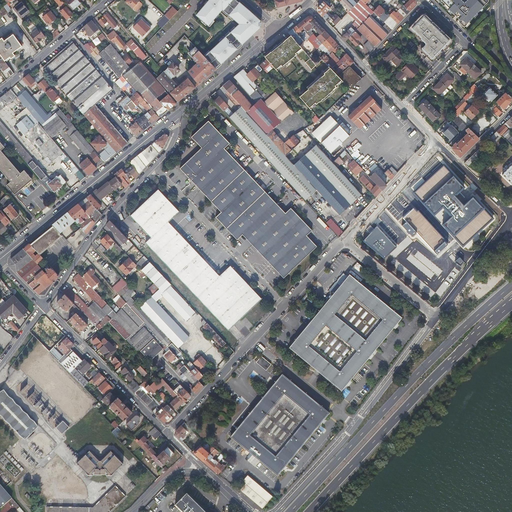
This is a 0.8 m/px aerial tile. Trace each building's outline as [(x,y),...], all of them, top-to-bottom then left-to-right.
[(66,0),(65,1),(73,10),(81,3),(78,0),(66,0)] [(139,1),(137,0),(126,0),(125,2),(132,8),(139,1)] [(221,9),(237,23),(238,22),(241,24),(240,27),(237,29),(236,28),(228,35),(227,33),(225,35),(228,37),(226,38),(226,37),(225,38),(224,36),(222,37),(224,39),(204,57),(215,68),(221,64),(217,59),(218,58),(223,63),(262,30),(261,29),(261,27),(261,25),(262,24),(234,0),(210,0),(211,0),(209,3),(208,2),(196,16),(208,26),(219,14),(217,13),(219,11),(221,9)] [(301,2),(302,0),(272,0),(273,0),(277,8),(301,2)] [(351,10),(352,8),(345,0),(332,0),(333,1),(333,0),(337,0),(347,10),(346,12),(347,13),(351,10)] [(356,21),(358,24),(360,26),(373,12),(366,6),(364,4),(360,0),(356,4),(352,8),(351,10),(359,18),(356,21)] [(368,4),(366,6),(373,12),(391,30),(398,23),(416,4),(416,0),(415,0),(408,0),(403,5),(395,13),(393,11),(389,16),(383,10),(382,11),(377,6),(373,9),(368,4)] [(440,0),(449,8),(449,9),(460,21),(459,22),(464,27),(467,25),(466,24),(487,2),(487,0),(461,0),(462,0),(461,0),(440,0)] [(21,1),(14,7),(21,16),(28,10),(21,1)] [(325,13),(330,8),(323,1),(318,7),(318,12),(325,20),(328,17),(328,16),(325,13)] [(4,6),(8,11),(13,8),(8,3),(4,6)] [(0,7),(0,17),(8,12),(3,5),(0,7)] [(165,16),(169,20),(177,12),(173,7),(165,16)] [(42,11),(44,13),(45,14),(41,18),(47,25),(55,19),(46,8),(42,11)] [(58,13),(65,20),(70,15),(64,8),(63,9),(61,11),(59,13),(58,13)] [(325,20),(333,28),(341,19),(336,14),(334,12),(332,15),(336,19),(333,22),(328,17),(325,20)] [(367,39),(368,40),(375,46),(391,30),(373,12),(360,26),(359,27),(356,30),(357,31),(358,32),(359,31),(363,35),(362,37),(365,41),(367,39)] [(106,13),(102,16),(103,18),(103,17),(113,28),(117,25),(106,13)] [(451,42),(451,40),(450,38),(426,15),(425,14),(424,14),(422,14),(421,15),(408,28),(414,34),(415,32),(421,38),(420,39),(425,43),(425,45),(422,49),(422,52),(432,62),(451,42)] [(103,18),(102,16),(97,20),(103,27),(104,26),(103,24),(106,21),(103,18)] [(157,24),(162,28),(169,20),(165,16),(157,24)] [(307,17),(296,26),(301,31),(304,28),(308,32),(313,27),(314,28),(314,29),(314,30),(315,30),(316,30),(320,35),(324,30),(311,17),(307,17)] [(86,33),(88,36),(88,35),(89,36),(98,29),(91,20),(83,28),(86,33)] [(147,26),(140,20),(133,28),(142,37),(148,31),(145,28),(147,26)] [(32,25),(28,28),(31,33),(36,30),(32,25)] [(296,26),(288,33),(291,36),(300,46),(307,39),(313,34),(311,31),(307,34),(305,31),(302,33),(301,31),(296,26)] [(345,41),(348,38),(355,31),(351,27),(341,37),(345,41)] [(44,38),(37,29),(30,34),(37,43),(44,38)] [(51,35),(54,39),(59,35),(57,32),(58,31),(57,30),(51,35)] [(320,46),(322,44),(330,36),(324,30),(320,35),(317,38),(313,34),(307,39),(317,49),(318,48),(320,46)] [(355,33),(357,31),(356,30),(355,31),(348,38),(356,46),(359,43),(358,41),(360,39),(355,33)] [(117,35),(115,33),(113,31),(107,36),(111,41),(117,35)] [(0,54),(1,56),(2,58),(4,60),(9,57),(10,58),(15,56),(13,52),(22,46),(13,34),(4,40),(2,37),(0,38),(0,54)] [(84,47),(86,45),(87,44),(78,34),(76,37),(84,47)] [(302,48),(300,46),(291,36),(265,57),(267,60),(273,67),(276,70),(281,65),(282,66),(284,64),(285,65),(295,57),(294,55),(295,54),(302,48)] [(322,44),(328,50),(336,42),(330,36),(322,44)] [(375,46),(368,40),(363,45),(370,52),(375,46)] [(110,146),(116,153),(128,143),(103,114),(95,105),(99,101),(112,90),(71,42),(65,47),(42,67),(100,135),(110,146)] [(329,64),(333,67),(340,60),(333,54),(338,49),(336,48),(339,45),(336,42),(328,50),(331,53),(330,54),(329,56),(332,58),(330,60),(329,59),(327,61),(328,62),(331,60),(332,61),(329,64)] [(128,47),(130,49),(132,52),(133,51),(142,61),(146,57),(138,47),(137,47),(134,43),(128,47)] [(119,79),(122,76),(131,69),(129,67),(121,57),(119,54),(112,46),(111,45),(110,44),(98,54),(119,79)] [(394,68),(399,63),(405,57),(393,45),(382,57),(394,68)] [(198,86),(216,69),(215,68),(204,57),(200,53),(195,48),(188,54),(198,64),(188,73),(198,86)] [(123,56),(121,57),(129,67),(130,65),(132,64),(125,54),(123,56)] [(327,64),(328,62),(327,61),(329,59),(328,58),(324,54),(320,57),(322,60),(326,64),(327,64)] [(340,60),(333,67),(331,69),(342,80),(350,89),(361,79),(349,66),(354,61),(346,54),(340,60)] [(314,59),(312,61),(316,65),(322,60),(320,57),(318,55),(314,59)] [(4,60),(2,58),(0,58),(0,66),(3,70),(9,67),(4,60)] [(316,66),(316,65),(312,61),(310,58),(305,62),(312,70),(316,66)] [(460,65),(467,72),(473,65),(466,58),(460,65)] [(267,60),(264,63),(260,66),(266,73),(273,67),(267,60)] [(407,74),(411,78),(419,70),(410,61),(395,76),(400,80),(405,75),(407,74)] [(142,100),(144,101),(158,118),(176,104),(139,62),(132,68),(131,69),(122,76),(128,83),(129,85),(135,91),(137,94),(142,100)] [(179,72),(179,70),(179,69),(175,63),(172,64),(163,72),(157,78),(177,102),(195,88),(188,79),(178,87),(171,79),(179,72)] [(254,90),(258,87),(253,81),(264,72),(258,65),(247,75),(243,70),(239,73),(254,90)] [(473,65),(467,72),(474,79),(481,73),(473,65)] [(332,89),(342,80),(331,69),(330,68),(324,73),(325,74),(322,77),(322,76),(308,89),(309,89),(306,92),(300,97),(309,107),(315,102),(316,104),(319,101),(333,89),(332,89)] [(452,74),(459,81),(461,78),(455,72),(452,74)] [(254,90),(239,73),(236,75),(234,77),(257,103),(252,107),(229,81),(223,86),(285,155),(300,142),(298,139),(294,136),(285,144),(272,130),(290,114),(292,115),(294,113),(292,112),(293,111),(272,89),(263,98),(261,96),(263,93),(258,87),(254,90)] [(38,88),(40,87),(39,86),(29,74),(23,79),(29,86),(33,82),(35,85),(38,88)] [(440,81),(446,87),(453,80),(447,74),(440,81)] [(128,83),(122,76),(119,79),(115,82),(121,88),(128,83)] [(439,95),(446,87),(440,81),(433,89),(439,95)] [(39,86),(40,87),(53,102),(54,101),(58,97),(47,84),(44,87),(42,84),(39,86)] [(468,90),(473,94),(473,95),(476,92),(479,89),(474,84),(468,90)] [(335,212),(338,215),(339,214),(340,215),(362,195),(337,167),(333,163),(316,144),(309,151),(300,142),(285,155),(223,86),(220,89),(238,109),(234,113),(229,117),(305,200),(312,194),(317,200),(322,196),(323,197),(317,202),(323,208),(329,203),(336,211),(335,212)] [(493,88),(492,89),(491,90),(489,87),(488,88),(486,86),(483,88),(485,91),(483,94),(491,101),(497,95),(494,92),(495,91),(495,90),(493,88)] [(57,178),(56,177),(55,178),(55,179),(51,182),(49,180),(48,180),(37,166),(36,167),(32,161),(0,121),(0,109),(17,96),(10,89),(0,97),(0,131),(52,194),(62,186),(61,185),(65,182),(59,176),(57,178)] [(38,122),(41,125),(52,116),(50,113),(47,116),(25,90),(17,97),(30,113),(33,116),(38,122)] [(508,100),(511,96),(511,94),(508,90),(503,95),(505,98),(508,100)] [(139,102),(142,100),(137,94),(134,96),(133,96),(130,99),(131,100),(136,106),(140,103),(139,102)] [(348,116),(360,129),(382,108),(370,95),(348,116)] [(505,113),(507,111),(508,110),(501,101),(502,99),(503,100),(505,98),(503,95),(496,102),(505,113)] [(124,106),(131,100),(130,99),(127,96),(119,103),(122,107),(124,106)] [(228,106),(224,102),(220,97),(215,101),(223,111),(227,107),(228,106)] [(426,113),(433,107),(426,100),(419,106),(426,113)] [(107,110),(99,101),(95,105),(103,114),(107,110)] [(150,111),(144,116),(151,124),(157,119),(158,118),(144,101),(141,104),(146,111),(148,109),(150,111)] [(19,104),(13,108),(16,112),(22,107),(19,104)] [(470,107),(469,106),(468,105),(464,108),(467,110),(465,112),(471,118),(478,112),(471,105),(470,107)] [(136,119),(124,106),(122,107),(122,108),(133,121),(136,119)] [(234,113),(227,107),(223,111),(229,117),(234,113)] [(439,114),(433,107),(426,113),(433,121),(439,114)] [(142,131),(135,123),(133,121),(122,108),(116,113),(136,136),(142,131)] [(491,111),(495,115),(499,118),(502,114),(495,108),(491,111)] [(52,116),(41,125),(51,138),(70,123),(59,110),(52,116)] [(457,126),(459,128),(463,123),(456,116),(453,113),(451,115),(448,118),(455,125),(457,126)] [(142,117),(135,123),(142,131),(151,124),(144,116),(144,115),(142,117)] [(41,125),(38,122),(34,125),(26,116),(16,124),(49,164),(55,160),(59,165),(63,170),(67,167),(80,182),(84,178),(51,138),(41,125)] [(347,133),(350,130),(342,122),(339,124),(331,116),(312,132),(332,154),(350,137),(347,133)] [(505,140),(508,137),(511,134),(508,130),(511,126),(511,116),(496,132),(501,137),(505,140)] [(285,278),(318,246),(308,236),(313,230),(292,208),(287,213),(225,148),(231,143),(209,121),(193,137),(204,148),(181,169),(223,212),(217,218),(238,239),(243,234),(285,278)] [(463,132),(465,130),(469,134),(463,140),(462,139),(459,141),(457,144),(456,143),(451,147),(456,153),(459,157),(479,138),(468,128),(463,123),(459,128),(461,130),(463,132)] [(450,140),(457,133),(454,129),(455,129),(454,128),(451,126),(444,133),(450,140)] [(96,169),(104,162),(98,155),(77,130),(69,137),(86,156),(96,169)] [(294,136),(298,139),(306,134),(303,130),(294,136)] [(492,146),(501,137),(496,132),(486,142),(489,146),(492,146)] [(164,147),(169,136),(167,135),(165,133),(153,143),(155,144),(156,143),(163,148),(164,147)] [(108,147),(110,146),(100,135),(90,143),(97,151),(106,145),(108,147)] [(20,173),(11,162),(1,150),(5,147),(0,141),(0,169),(10,182),(6,185),(14,194),(32,180),(24,170),(20,173)] [(116,153),(110,146),(108,147),(98,155),(104,162),(116,153)] [(130,162),(133,165),(139,174),(147,166),(153,159),(148,152),(145,149),(130,162)] [(464,163),(466,165),(468,166),(482,152),(479,149),(464,163)] [(88,176),(96,169),(86,156),(85,157),(86,159),(79,165),(88,176)] [(339,157),(333,163),(337,167),(343,161),(339,157)] [(53,170),(59,165),(55,160),(49,164),(53,170)] [(362,169),(358,165),(354,160),(348,166),(356,175),(362,169)] [(365,172),(376,184),(382,190),(386,185),(374,172),(371,175),(368,172),(376,165),(375,163),(365,172)] [(133,165),(124,172),(132,182),(136,177),(136,178),(140,175),(139,174),(133,165)] [(502,175),(506,179),(510,184),(511,182),(511,165),(502,175)] [(116,177),(123,185),(125,188),(132,182),(124,172),(121,169),(114,175),(116,177)] [(389,178),(391,176),(393,174),(388,169),(384,173),(389,178)] [(382,190),(376,184),(374,187),(367,179),(364,181),(359,176),(358,177),(376,197),(382,190)] [(123,186),(123,185),(116,177),(115,177),(109,183),(113,187),(117,192),(118,190),(117,188),(121,185),(123,186)] [(108,191),(113,187),(109,183),(108,182),(101,187),(105,192),(106,193),(109,191),(108,191)] [(98,197),(105,192),(101,187),(98,190),(97,189),(93,192),(98,197)] [(146,244),(229,331),(262,299),(230,266),(220,276),(168,223),(179,212),(158,190),(130,217),(151,238),(146,244)] [(90,194),(86,198),(96,208),(96,209),(98,210),(101,208),(102,207),(90,194)] [(86,198),(78,204),(90,217),(87,219),(80,226),(81,228),(87,235),(96,222),(92,218),(93,217),(91,213),(96,209),(96,208),(86,198)] [(443,208),(449,215),(444,220),(424,198),(403,218),(437,254),(458,234),(452,228),(457,224),(458,225),(465,218),(450,202),(443,208)] [(12,202),(8,206),(3,210),(11,220),(21,212),(12,202)] [(78,204),(68,212),(75,220),(80,217),(81,217),(84,215),(83,214),(84,214),(86,216),(85,217),(87,219),(90,217),(78,204)] [(100,218),(102,215),(101,214),(98,210),(96,209),(91,213),(93,217),(92,218),(96,222),(100,218)] [(0,210),(0,221),(3,225),(8,220),(1,211),(0,210)] [(53,225),(54,226),(60,233),(75,220),(68,212),(53,225)] [(110,220),(108,222),(107,225),(124,243),(128,239),(110,220)] [(36,250),(39,254),(40,254),(63,236),(60,233),(54,226),(31,245),(36,250)] [(76,250),(87,235),(81,228),(66,240),(76,250)] [(100,241),(104,245),(107,248),(114,242),(108,234),(100,241)] [(474,236),(459,247),(461,249),(476,237),(474,236)] [(36,250),(31,245),(30,243),(24,249),(37,264),(43,258),(41,256),(40,254),(39,254),(36,256),(33,253),(35,252),(36,250)] [(45,273),(37,264),(24,249),(11,259),(10,266),(39,295),(45,295),(54,283),(45,273)] [(44,253),(41,256),(43,258),(46,262),(49,265),(51,267),(54,264),(44,253)] [(141,270),(149,262),(144,257),(136,264),(136,265),(140,269),(141,270)] [(136,265),(136,264),(130,258),(119,267),(125,275),(136,265)] [(46,272),(45,273),(54,283),(59,275),(51,267),(50,268),(48,266),(49,265),(46,262),(43,265),(46,268),(44,269),(46,272)] [(159,289),(158,290),(157,290),(187,322),(196,313),(170,286),(171,285),(149,262),(141,270),(145,275),(159,289)] [(141,270),(140,269),(135,274),(138,276),(139,276),(141,279),(145,275),(141,270)] [(92,280),(94,277),(97,275),(94,271),(85,279),(91,285),(94,282),(92,280)] [(116,313),(109,307),(78,273),(73,278),(94,301),(88,307),(98,318),(102,321),(107,315),(111,319),(116,313)] [(342,390),(402,317),(349,275),(291,345),(290,348),(342,390)] [(311,290),(321,299),(326,293),(317,284),(311,290)] [(65,294),(80,310),(94,324),(99,330),(108,322),(111,319),(107,315),(102,321),(98,318),(88,307),(69,287),(64,293),(65,294)] [(147,293),(151,297),(156,291),(153,288),(147,293)] [(75,314),(76,313),(80,310),(65,294),(57,302),(66,311),(67,310),(68,311),(70,310),(69,309),(73,305),(75,307),(72,310),(75,314)] [(0,314),(5,321),(7,319),(6,318),(13,312),(19,318),(25,312),(12,297),(6,303),(2,298),(0,300),(0,314)] [(126,303),(144,323),(167,347),(172,343),(136,304),(137,303),(131,297),(126,303)] [(151,297),(146,302),(140,307),(178,348),(189,337),(151,297)] [(111,319),(108,322),(126,340),(131,335),(133,333),(139,328),(144,323),(126,303),(120,309),(116,313),(111,319)] [(87,325),(76,313),(75,314),(69,320),(80,332),(87,325)] [(46,328),(51,322),(45,316),(41,316),(38,320),(46,328)] [(182,317),(179,320),(191,332),(194,329),(182,317)] [(46,328),(38,320),(30,332),(38,340),(42,336),(48,330),(46,328)] [(15,332),(17,330),(18,329),(11,321),(8,323),(15,332)] [(139,328),(133,333),(155,355),(163,348),(164,350),(167,347),(144,323),(139,328)] [(207,323),(204,326),(204,327),(222,347),(226,343),(207,323)] [(0,346),(2,349),(14,339),(1,324),(0,324),(0,346)] [(50,352),(52,349),(65,336),(58,329),(46,341),(42,336),(38,340),(50,352)] [(133,333),(131,335),(126,340),(147,363),(155,355),(133,333)] [(100,349),(108,341),(105,338),(101,342),(95,335),(92,338),(94,340),(93,341),(98,346),(94,351),(96,353),(100,349)] [(206,337),(219,350),(220,349),(207,336),(206,337)] [(67,338),(65,339),(64,341),(64,343),(58,348),(65,354),(70,349),(74,345),(67,338)] [(108,341),(100,349),(108,358),(116,350),(108,341)] [(61,358),(52,349),(50,352),(58,361),(61,358)] [(62,364),(74,352),(70,349),(65,354),(61,358),(58,361),(62,364)] [(169,360),(171,361),(172,363),(175,361),(176,361),(178,359),(169,349),(164,354),(163,357),(167,361),(169,360)] [(77,367),(83,361),(74,352),(62,364),(70,373),(73,371),(77,375),(80,373),(75,368),(77,367)] [(195,363),(197,366),(200,369),(207,362),(200,354),(197,356),(199,358),(195,363)] [(112,361),(118,368),(122,363),(115,356),(113,358),(114,359),(112,361)] [(261,356),(258,359),(256,362),(266,370),(271,364),(261,356)] [(84,359),(83,361),(77,367),(84,373),(91,366),(84,359)] [(124,366),(124,367),(123,367),(124,369),(121,372),(130,381),(134,377),(142,386),(146,382),(127,361),(123,365),(124,366)] [(147,380),(149,378),(151,377),(141,366),(137,369),(147,380)] [(198,380),(190,372),(184,366),(180,370),(193,384),(190,387),(192,389),(192,390),(196,394),(203,386),(198,380)] [(190,372),(198,380),(203,375),(196,367),(190,372)] [(92,379),(95,382),(98,385),(104,378),(99,373),(92,379)] [(277,475),(329,412),(282,374),(230,437),(277,475)] [(177,395),(166,383),(162,378),(156,383),(155,381),(150,386),(155,392),(163,384),(175,398),(170,403),(176,410),(184,402),(177,395)] [(84,387),(86,385),(80,379),(78,381),(84,387)] [(109,391),(110,391),(110,392),(115,387),(108,379),(99,388),(105,395),(109,391)] [(153,411),(155,408),(158,406),(133,380),(128,386),(153,411)] [(153,393),(155,392),(150,386),(149,385),(144,389),(148,393),(151,390),(153,393)] [(184,389),(177,395),(184,402),(190,396),(184,389)] [(0,412),(4,415),(6,420),(10,423),(13,428),(17,431),(20,435),(21,437),(24,439),(25,439),(37,428),(34,423),(30,420),(27,415),(23,412),(20,407),(16,404),(14,400),(9,397),(5,390),(0,393),(0,412)] [(114,398),(112,395),(109,393),(102,400),(107,404),(114,398)] [(117,398),(109,405),(124,421),(132,412),(117,398)] [(167,404),(163,408),(170,415),(172,413),(174,411),(167,404)] [(170,415),(163,408),(162,408),(155,414),(164,423),(171,417),(170,415)] [(111,424),(113,422),(104,411),(101,413),(111,424)] [(139,416),(138,416),(137,416),(136,416),(134,417),(126,425),(132,430),(139,423),(138,422),(140,420),(140,418),(139,417),(139,416)] [(69,427),(63,420),(61,422),(56,427),(62,434),(69,427)] [(186,431),(180,426),(175,432),(176,435),(179,438),(180,437),(182,438),(185,435),(184,433),(186,431)] [(117,427),(115,429),(112,432),(117,437),(122,433),(117,427)] [(152,436),(157,430),(154,427),(149,433),(152,436)] [(152,436),(154,437),(155,439),(161,434),(157,430),(152,436)] [(141,446),(146,442),(147,440),(144,436),(137,442),(141,446)] [(160,466),(174,453),(167,446),(158,455),(146,442),(141,446),(155,461),(152,463),(157,468),(160,466)] [(194,453),(203,461),(209,454),(201,446),(198,449),(194,453)] [(209,454),(203,461),(212,469),(217,463),(219,461),(218,460),(217,460),(216,459),(215,460),(214,459),(212,461),(210,459),(217,451),(214,449),(212,451),(209,454)] [(111,450),(107,455),(102,459),(99,459),(90,450),(85,455),(83,453),(77,458),(79,460),(77,462),(88,473),(113,473),(123,463),(122,461),(123,459),(120,456),(118,458),(116,456),(111,450)] [(217,463),(212,469),(218,474),(224,466),(222,463),(220,466),(217,463)] [(272,496),(248,475),(242,482),(245,484),(240,490),(262,509),(272,496)] [(0,507),(1,508),(6,503),(12,499),(0,484),(0,507)] [(114,485),(92,506),(46,507),(46,511),(109,511),(126,496),(114,485)] [(206,511),(187,493),(175,504),(182,511),(206,511)] [(148,507),(150,509),(157,501),(155,499),(148,507)]
